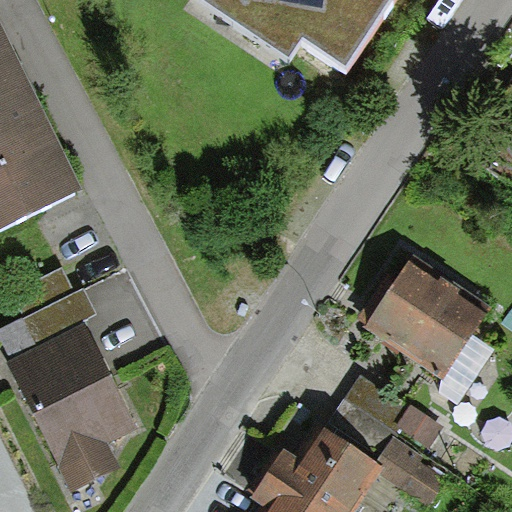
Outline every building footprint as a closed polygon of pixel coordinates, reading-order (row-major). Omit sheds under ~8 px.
[(409,0),(200,0),(191,14),(292,82),(307,60),(349,89),(409,0)] [(0,243),(83,203),(0,34),(0,243)] [(511,129),(484,173),(511,191),(511,129)] [(25,321),(76,295),(64,270),(12,295),(25,321)] [(410,272),(367,336),(442,386),(446,388),(477,341),(488,324),(410,272)] [(96,318),(83,292),(76,295),(25,321),(0,333),(0,341),(10,361),(96,318)] [(122,471),(110,447),(139,432),(85,326),(4,367),(71,498),(122,471)] [(496,354),(477,341),(446,388),(442,386),(440,397),(459,408),(496,354)] [(331,423),(383,457),(394,439),(399,432),(414,409),(362,376),(331,423)] [(445,429),(414,409),(399,432),(430,452),(445,429)] [(360,511),(382,479),(386,473),(377,467),(317,428),(295,462),(285,455),(251,506),(259,511),(360,511)] [(382,479),(433,510),(451,481),(423,464),(426,459),(394,439),(383,457),(377,467),(386,473),(382,479)]
